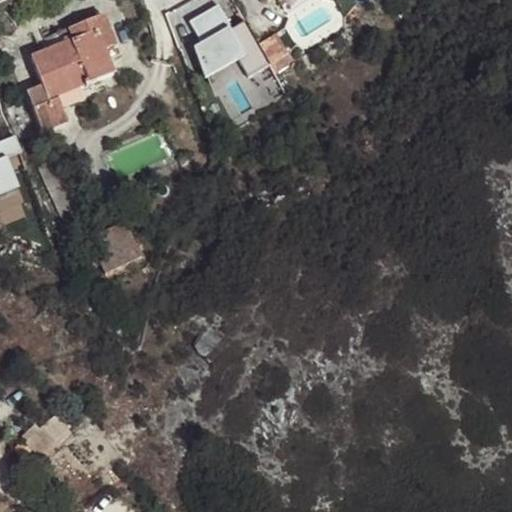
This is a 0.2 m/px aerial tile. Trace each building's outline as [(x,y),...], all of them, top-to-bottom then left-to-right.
[(248,78),(270,66),(244,22),(232,30),(218,6),(189,22),(203,46),(196,50),(205,75),(236,58),(248,78)] [(120,56),(105,16),(38,42),(42,53),(31,57),(43,87),(27,93),(44,132),(67,123),(62,110),(57,97),(81,87),(115,74),(109,60),(120,56)] [(86,99),(81,87),(57,97),(62,110),(86,99)] [(0,220),(0,198),(33,185),(14,137),(0,142),(0,226),(2,225),(0,220)] [(62,156),(38,167),(65,223),(88,212),(62,156)] [(202,163),(200,156),(190,159),(193,167),(202,163)] [(97,253),(106,272),(141,256),(125,222),(90,238),(97,253)] [(90,257),(97,253),(90,238),(83,242),(90,257)] [(56,446),(70,435),(55,417),(24,443),(31,451),(48,436),(56,446)] [(31,451),(24,443),(13,451),(20,459),(31,451)]
